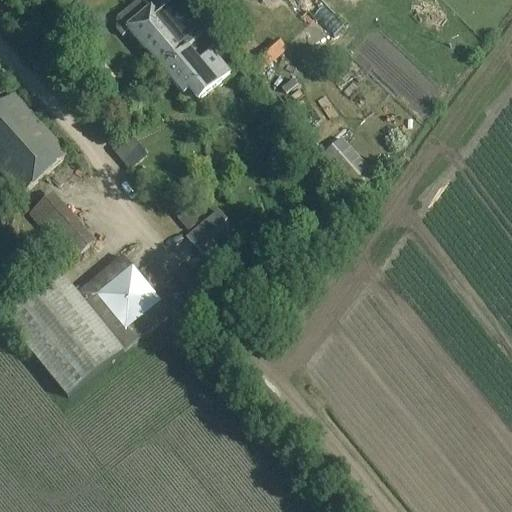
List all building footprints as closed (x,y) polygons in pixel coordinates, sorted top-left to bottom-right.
[(169,0),(164,5),(159,0),(146,0),(121,19),(119,30),(125,37),(131,32),(148,54),(149,53),(185,99),(181,103),(190,114),(231,81),(210,53),(215,49),(188,14),(176,0),(169,0)] [(330,14),(303,40),(319,56),(346,30),(330,14)] [(275,50),(261,59),(269,71),(283,62),(275,50)] [(0,182),(18,202),(65,157),(8,98),(0,105),(0,182)] [(353,200),(375,179),(341,142),(319,163),(353,200)] [(188,234),(200,224),(160,177),(149,187),(188,234)] [(44,215),(85,265),(104,250),(64,200),(44,215)] [(208,266),(240,238),(219,213),(187,241),(208,266)] [(126,355),(172,319),(125,259),(79,295),(126,355)] [(91,267),(78,277),(86,286),(98,276),(91,267)] [(67,402),(124,357),(62,279),(5,324),(67,402)]
